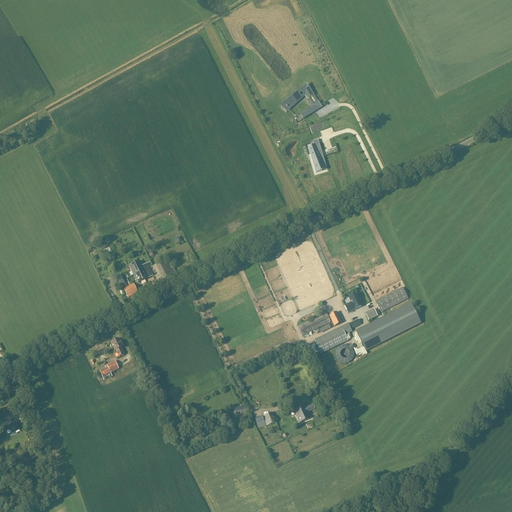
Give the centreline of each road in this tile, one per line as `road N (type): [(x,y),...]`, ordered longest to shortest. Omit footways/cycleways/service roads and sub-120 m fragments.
road 1 (unclassified): [(0,373),(511,120)]
road 2 (track): [(416,511),(432,471),(511,375)]
